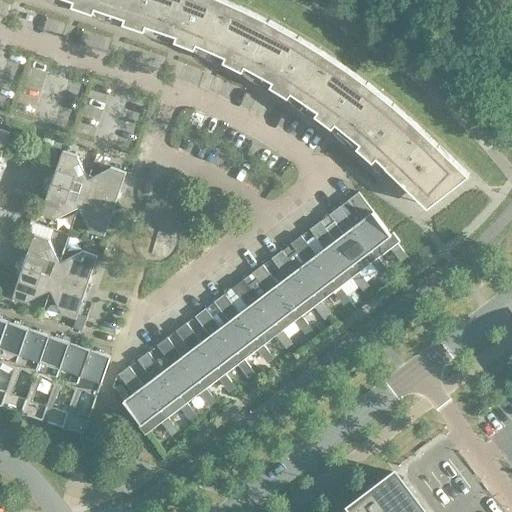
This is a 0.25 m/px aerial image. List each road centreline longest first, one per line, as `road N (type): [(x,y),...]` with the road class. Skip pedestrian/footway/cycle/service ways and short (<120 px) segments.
road 1 (residential): [(266,218),(324,170),(263,125),(171,88)]
road 2 (tertiary): [(230,511),(415,372)]
road 3 (residential): [(171,88),(153,150),(208,168),(266,218)]
road 4 (residential): [(266,218),(122,332)]
road 5 (residential): [(171,88),(0,29)]
road 6 (residential): [(511,497),(415,372)]
road 7 (tertiary): [(415,372),(511,299)]
